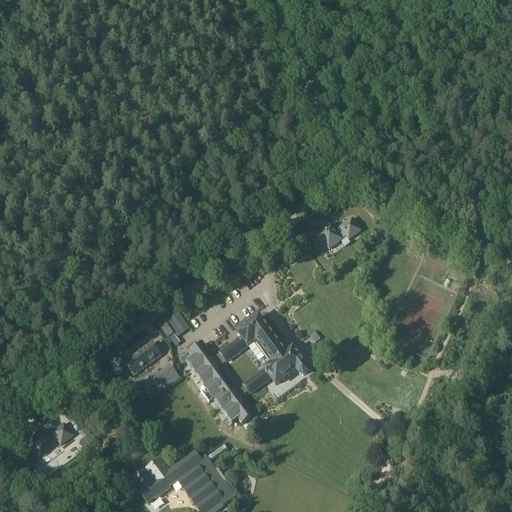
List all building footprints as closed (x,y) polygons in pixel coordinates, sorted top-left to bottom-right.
[(325,217),(331,212),(328,207),(321,212),(325,217)] [(329,251),(342,241),(346,238),(349,242),(361,232),(352,220),(339,229),(340,229),(336,232),(331,226),(317,236),(329,251)] [(283,249),(292,242),(290,239),(280,245),(283,249)] [(297,291),(307,288),(302,271),(292,274),(297,291)] [(167,339),(174,335),(173,334),(177,332),(180,336),(190,329),(177,312),(157,326),(167,339)] [(208,360),(199,347),(189,354),(193,358),(186,363),(204,387),(203,388),(213,401),(214,400),(232,425),(238,421),(242,425),(246,423),(251,419),(241,406),(244,404),(240,398),(248,393),(250,396),(272,380),(276,386),(296,371),(300,376),(303,377),(307,374),(307,371),(293,351),(286,356),(258,319),(238,334),(241,338),(220,354),(220,355),(213,360),(211,358),(208,360)] [(124,364),(133,377),(161,357),(151,343),(124,364)] [(111,368),(117,364),(112,356),(106,361),(111,368)] [(151,380),(161,392),(179,378),(169,366),(151,380)] [(297,373),(273,392),(271,390),(267,394),(273,401),(301,379),(297,373)] [(40,456),(54,446),(53,446),(57,443),(60,447),(73,437),(63,425),(51,434),(47,437),(42,430),(29,441),(40,456)] [(233,449),(241,442),(238,439),(230,446),(233,449)] [(223,480),(210,462),(207,458),(206,456),(200,460),(195,452),(169,472),(160,460),(132,480),(131,482),(139,493),(139,494),(146,505),(155,498),(156,500),(170,490),(169,488),(176,483),(197,511),(207,511),(220,503),(223,507),(236,498),(223,480)]
